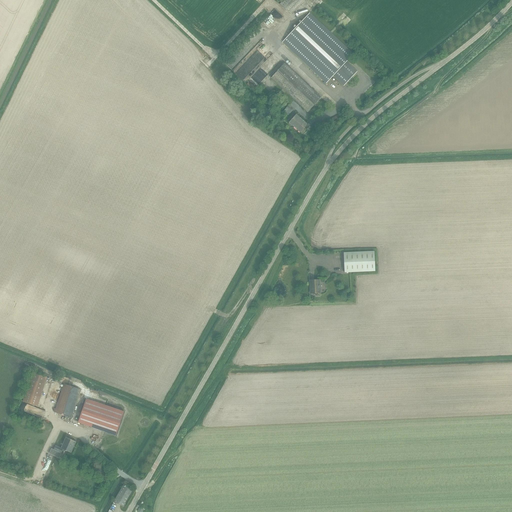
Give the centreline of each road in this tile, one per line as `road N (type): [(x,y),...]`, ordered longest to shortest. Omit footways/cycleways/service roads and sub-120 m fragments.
road 1 (unclassified): [(128,511),(323,165),(367,113),(503,0)]
road 2 (unknown): [(152,0),(216,56),(259,10)]
